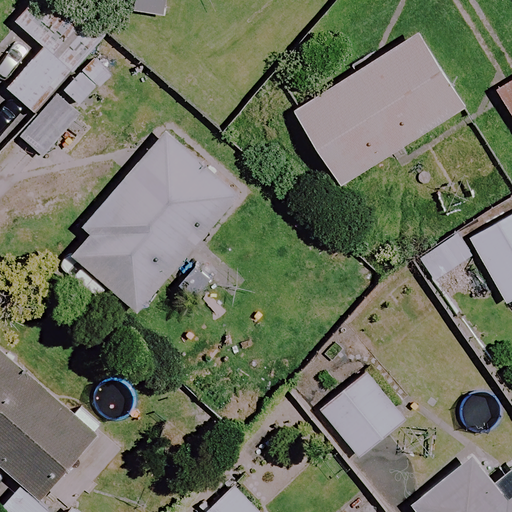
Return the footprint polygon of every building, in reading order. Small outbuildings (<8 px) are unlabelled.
[(102,34),(63,0),(35,0),(14,23),(44,49),(7,90),(33,113),(102,34)] [(159,0),(131,0),(130,12),(158,15),(159,0)] [(462,108),(415,33),(292,111),(339,186),(462,108)] [(511,83),(496,94),(511,120),(511,83)] [(236,193),(165,135),(100,214),(111,223),(78,263),(137,312),(236,193)] [(511,213),(467,240),(505,305),(511,300),(511,213)] [(468,258),(452,235),(416,262),(432,284),(468,258)] [(74,511),(48,488),(95,437),(0,348),(0,468),(19,486),(0,506),(0,511),(74,511)] [(403,421),(366,374),(311,417),(348,464),(403,421)] [(511,511),(511,497),(506,502),(469,455),(408,502),(416,511),(511,511)] [(255,511),(229,484),(200,511),(255,511)]
